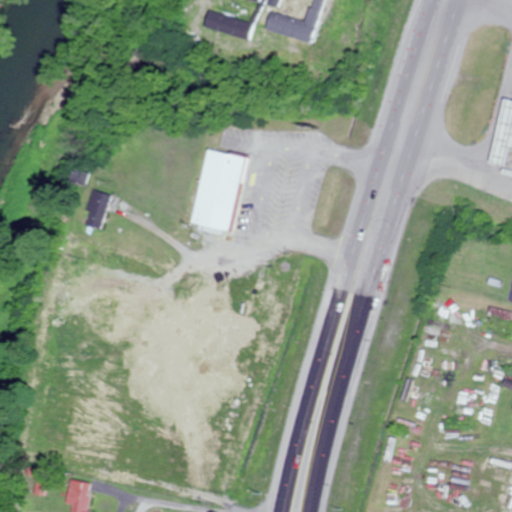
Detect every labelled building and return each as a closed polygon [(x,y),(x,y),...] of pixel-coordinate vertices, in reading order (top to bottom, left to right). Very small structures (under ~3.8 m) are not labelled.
[(314,43),(327,0),(274,0),(273,5),(285,9),(287,0),(316,0),(310,22),(276,12),(270,30),(314,43)] [(259,23),(215,11),(211,28),(254,40),(259,23)] [(511,101),(508,101),(497,161),(510,163),(511,151),(511,101)] [(239,235),(256,158),(214,149),(197,226),(239,235)] [(89,184),(94,174),(80,168),(75,178),(89,184)] [(119,196),(100,190),(89,225),(108,230),(119,196)] [(99,290),(92,331),(120,336),(130,279),(108,276),(106,291),(99,290)] [(96,492),(108,494),(110,484),(81,479),(74,511),(92,511),(93,511),(96,492)]
